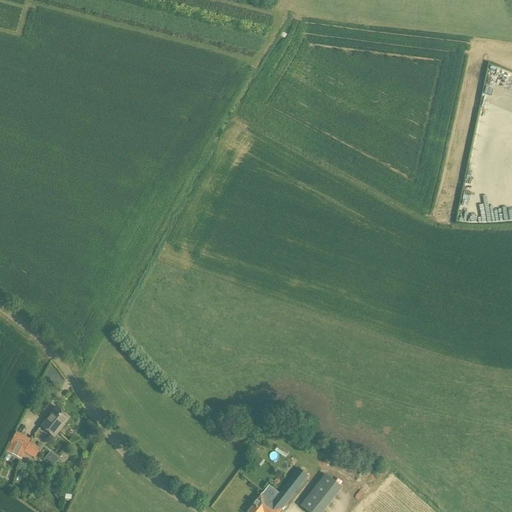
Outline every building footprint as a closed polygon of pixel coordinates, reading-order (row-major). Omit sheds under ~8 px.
[(27,417),(30,410),(23,407),(20,415),(27,417)] [(71,418),(55,407),(40,427),(55,439),(71,418)] [(220,426),(217,430),(224,435),(227,430),(220,426)] [(30,440),(16,432),(10,445),(6,452),(20,459),(30,440)] [(36,458),(41,449),(29,443),(24,452),(36,458)] [(282,454),(285,449),(276,443),(273,449),(282,454)] [(281,511),(309,477),(298,469),(274,500),(264,492),(248,511),(281,511)] [(323,473),(296,504),(305,511),(316,511),(339,486),(323,473)]
